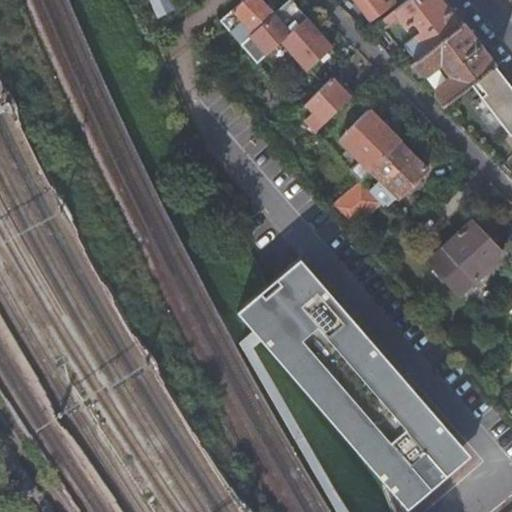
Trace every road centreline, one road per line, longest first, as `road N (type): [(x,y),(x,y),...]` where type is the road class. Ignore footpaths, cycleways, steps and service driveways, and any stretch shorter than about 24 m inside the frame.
road 1 (residential): [(458,511),(504,469),(207,124)]
road 2 (unknown): [(319,511),(92,105)]
road 3 (residential): [(322,0),(511,190)]
